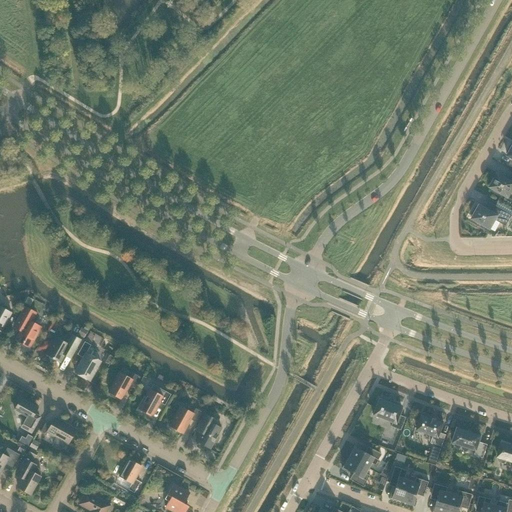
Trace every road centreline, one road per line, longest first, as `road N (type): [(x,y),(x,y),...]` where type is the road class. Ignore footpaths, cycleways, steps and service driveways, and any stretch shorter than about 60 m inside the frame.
road 1 (tertiary): [(308,271),(0,89)]
road 2 (tertiary): [(0,110),(184,225),(301,286)]
road 3 (unclassified): [(308,271),(336,226),(396,177),(497,0)]
road 4 (track): [(395,261),(406,228),(511,48)]
road 5 (unclassified): [(224,484),(276,392),(301,286)]
road 6 (unclassified): [(511,114),(455,217),(463,250),(511,250)]
road 7 (residential): [(369,369),(511,419)]
road 8 (unclassified): [(104,417),(224,484)]
road 9 (tertiary): [(391,325),(511,369)]
road 10 (unclassified): [(369,369),(308,477)]
road 11 (track): [(511,277),(423,277),(395,261)]
road 12 (tertiary): [(511,351),(399,310)]
